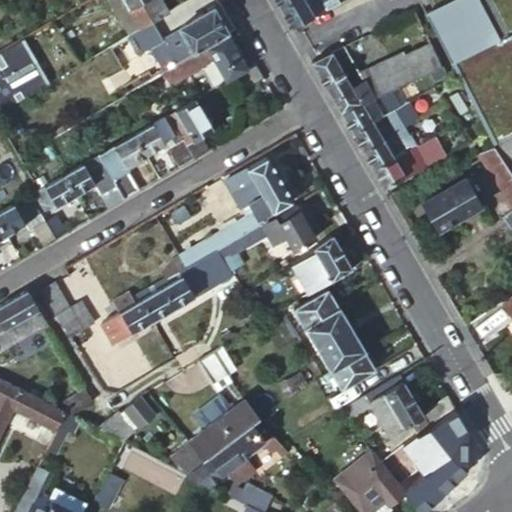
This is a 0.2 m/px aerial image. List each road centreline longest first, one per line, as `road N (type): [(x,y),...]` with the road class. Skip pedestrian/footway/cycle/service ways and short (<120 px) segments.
road 1 (tertiary): [(307,107),(511,454)]
road 2 (residential): [(22,274),(307,107)]
road 3 (unclassified): [(197,350),(105,408),(22,274)]
road 4 (tertiary): [(246,0),(307,107)]
